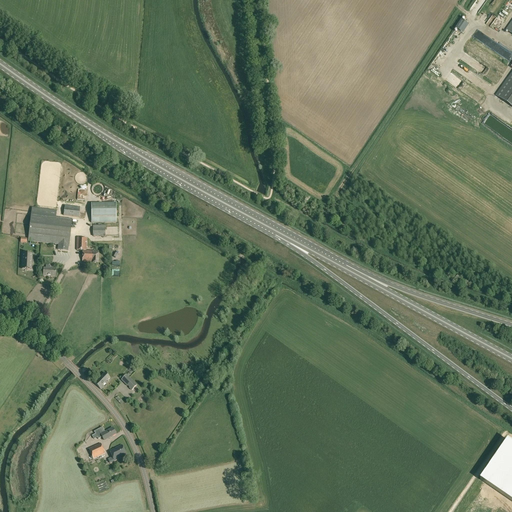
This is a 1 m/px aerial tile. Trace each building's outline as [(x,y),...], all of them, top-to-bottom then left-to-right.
[(511,4),(508,1),(490,27),(497,32),(511,10),(511,4)] [(511,74),(497,96),(511,106),(511,74)] [(116,204),(91,204),(91,223),(116,223),(116,204)] [(79,217),(80,207),(64,205),(63,216),(79,217)] [(32,208),(28,241),(59,245),(58,250),(67,251),(68,246),(69,246),(72,220),(55,218),(56,211),(32,208)] [(93,237),(105,236),(105,225),(101,225),(101,226),(93,226),(93,237)] [(82,261),(93,262),(93,251),(86,251),(87,238),(77,237),(77,250),(83,250),(82,261)] [(31,270),(32,254),(31,254),(27,254),(27,255),(22,255),(22,267),(26,267),(26,269),(31,270)] [(55,277),(56,269),(44,268),(43,276),(55,277)] [(103,385),(110,378),(105,373),(98,380),(97,379),(93,382),(101,390),(104,386),(103,385)] [(137,385),(126,375),(122,380),(132,390),(137,385)] [(104,440),(116,434),(113,428),(105,432),(102,427),(94,432),(98,439),(102,437),(104,440)] [(511,442),(508,440),(481,480),(511,501),(511,442)] [(93,458),(105,453),(100,443),(88,449),(93,458)] [(114,461),(126,455),(122,445),(110,451),(114,461)] [(94,473),(98,484),(107,481),(99,458),(88,462),(92,473),(94,473)]
